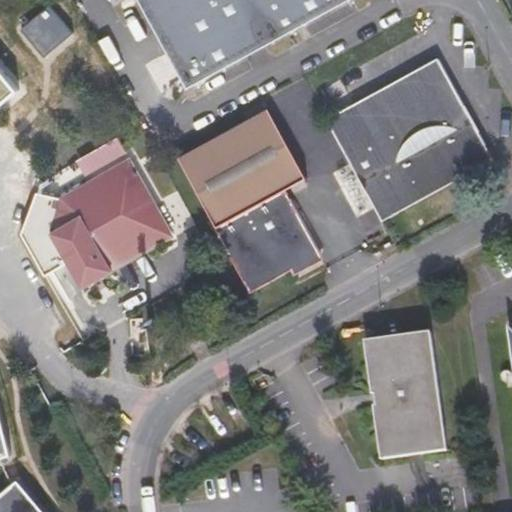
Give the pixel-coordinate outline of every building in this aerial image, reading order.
[(140,0),(148,14),(168,52),(186,83),(192,85),(247,55),(266,45),(348,0),(140,0)] [(375,206),(487,145),(438,58),(355,103),(326,119),(375,206)] [(0,456),(11,454),(8,442),(0,407),(0,106),(19,91),(0,68),(0,456)] [(297,259),(300,264),(319,253),(285,189),(307,178),(268,107),(179,156),(218,226),(215,229),(251,292),(291,269),(289,263),(297,259)] [(494,159),(487,145),(375,206),(383,221),(494,159)] [(110,264),(170,229),(128,156),(59,196),(50,231),(82,286),(112,269),(110,264)] [(291,269),(300,264),(297,259),(289,263),(291,269)] [(423,454),(447,451),(431,332),(366,339),(373,395),(374,407),(380,459),(408,455),(423,454)] [(43,511),(19,482),(0,497),(0,511),(43,511)]
